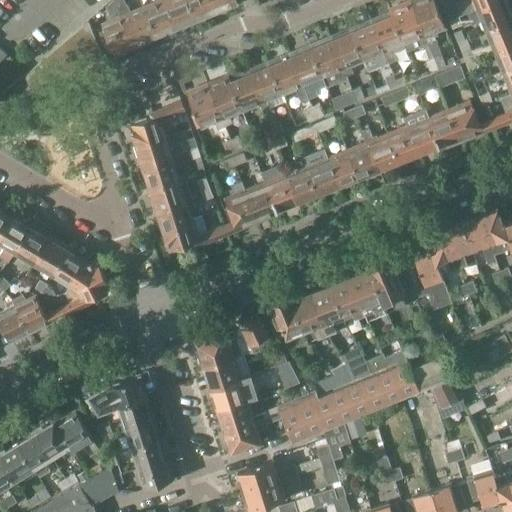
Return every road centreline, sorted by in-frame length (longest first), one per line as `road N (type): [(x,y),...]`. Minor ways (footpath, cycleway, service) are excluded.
road 1 (residential): [(123,230),(85,114),(87,95),(101,80),(244,23),(288,20),(339,0)]
road 2 (tertiary): [(145,317),(511,171)]
road 3 (residential): [(226,511),(191,464),(145,317)]
road 4 (tertiary): [(0,398),(145,317)]
road 5 (residential): [(123,230),(0,158)]
